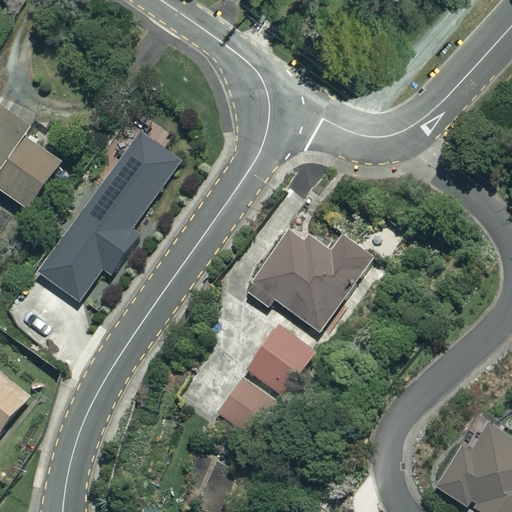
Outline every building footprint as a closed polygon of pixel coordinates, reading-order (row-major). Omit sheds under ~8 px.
[(35,130),(0,104),(0,189),(32,213),(66,165),(29,138),(35,130)] [(46,277),(85,304),(107,272),(117,279),(146,237),(138,231),(186,163),(146,135),(46,277)] [(337,256),(297,227),(249,294),(271,310),(276,302),(321,334),(374,260),(348,241),(337,256)] [(315,354),(282,329),(249,372),(283,397),(315,354)] [(0,441),(34,399),(0,372),(0,441)] [(280,404),(245,380),(221,415),(255,439),(280,404)] [(511,511),(511,440),(493,427),(476,450),(466,443),(436,484),(468,508),(471,504),(482,511),(511,511)]
